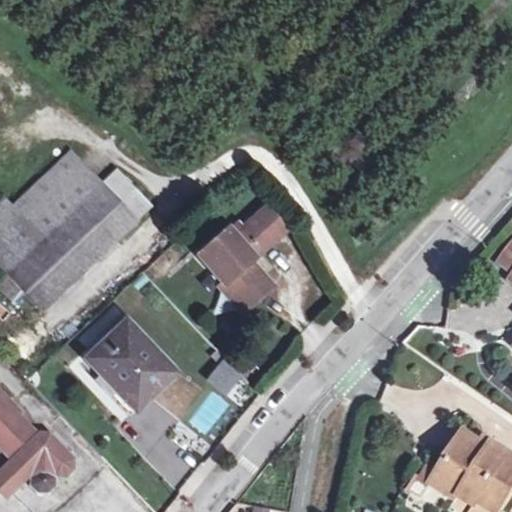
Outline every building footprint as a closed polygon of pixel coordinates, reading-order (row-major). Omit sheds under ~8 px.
[(43,239),(6,275),(42,312),(137,222),(152,207),(116,169),(101,184),(72,154),(31,194),(36,198),(19,214),(43,239)] [(43,239),(19,214),(2,197),(0,198),(0,268),(6,275),(43,239)] [(234,237),(229,232),(227,230),(198,255),(224,285),(228,281),(250,306),(271,287),(249,262),(285,231),(266,209),(242,230),(234,237)] [(237,225),(229,232),(234,237),(242,230),(237,225)] [(140,272),(126,286),(200,360),(214,345),(140,272)] [(317,309),(330,302),(318,279),(304,287),(317,309)] [(242,313),(250,306),(228,281),(224,285),(220,288),(242,313)] [(174,374),(125,322),(87,359),(135,410),(174,374)] [(205,376),(229,401),(247,383),(223,359),(205,376)] [(14,408),(0,393),(0,431),(17,416),(12,411),(14,408)] [(30,430),(17,416),(0,431),(0,448),(5,454),(30,430)] [(48,470),(56,477),(66,477),(73,469),(73,459),(66,451),(56,451),(56,441),(48,433),(38,432),(30,440),(29,450),(20,450),(12,458),(11,467),(2,468),(0,469),(0,491),(1,493),(12,494),(20,486),(21,476),(29,476),(37,470),(48,470)] [(461,438),(436,475),(458,490),(478,502),(471,511),(497,511),(511,489),(511,458),(491,445),(486,454),(461,438)] [(56,487),(56,477),(48,470),(37,470),(29,476),(29,487),(36,495),(47,495),(56,487)] [(453,498),(458,490),(436,475),(431,484),(453,498)]
